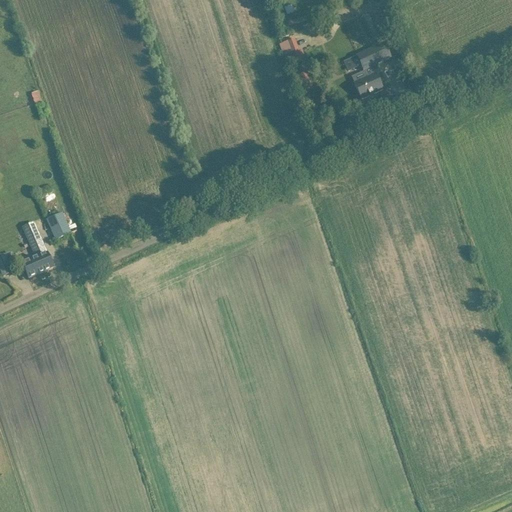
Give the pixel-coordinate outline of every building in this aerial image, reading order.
[(368,15),(363,17),(373,39),(378,37),(368,15)] [(354,80),(356,84),(355,85),(362,100),(382,91),(375,75),(374,76),(371,69),(391,59),(384,45),(357,58),(360,65),(364,72),(365,73),(354,78),(354,80)] [(298,51),(290,54),(290,57),(297,76),(309,72),(302,50),(298,51)] [(71,235),(62,214),(47,221),(56,241),(71,235)] [(53,269),(34,225),(23,230),(36,259),(22,265),(29,280),(53,269)] [(4,255),(0,257),(0,269),(3,277),(12,274),(4,255)]
